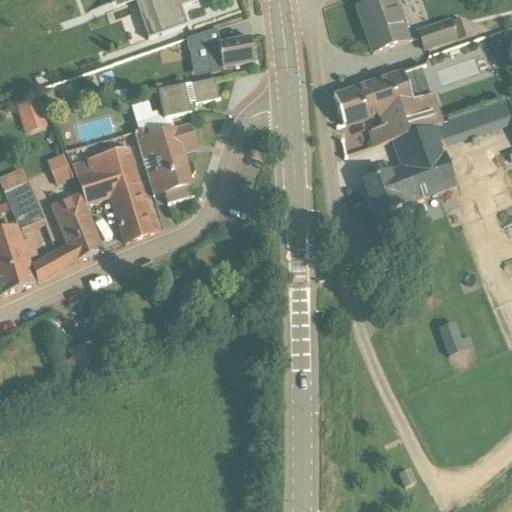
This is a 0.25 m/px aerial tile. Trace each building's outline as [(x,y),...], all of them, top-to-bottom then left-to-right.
[(198,5),(195,0),(110,0),(112,5),(115,4),(118,12),(138,5),(152,41),(190,27),(184,10),(198,5)] [(372,57),(408,45),(392,0),(385,0),(356,10),(372,57)] [(418,35),(419,40),(424,53),(456,42),(454,34),(455,34),(454,31),(453,31),(450,24),(418,35)] [(222,75),(222,72),(255,65),(250,40),(221,46),(217,31),(113,67),(117,79),(135,73),(136,76),(161,67),(158,60),(188,53),(194,80),(222,75)] [(377,151),(394,145),(434,130),(442,127),(433,100),(425,103),(414,73),(425,69),(425,68),(333,101),(343,129),(380,116),(385,128),(371,133),(377,151)] [(219,103),(214,82),(158,95),(164,124),(191,118),(188,107),(194,106),(195,108),(219,103)] [(53,92),(44,95),(47,105),(49,104),(52,115),(62,112),(58,101),(56,102),(53,92)] [(126,93),(113,95),(114,105),(127,103),(126,93)] [(16,109),(21,123),(41,116),(36,103),(16,109)] [(434,130),(443,153),(511,127),(511,113),(509,105),(443,129),(442,127),(434,130)] [(394,145),(403,170),(416,206),(457,191),(443,153),(434,130),(394,145)] [(153,159),(168,208),(194,200),(188,181),(192,180),(194,175),(192,167),(188,164),(183,165),(179,151),(193,146),(189,131),(174,136),(174,134),(148,141),(146,133),(134,136),(142,162),(153,159)] [(91,159),(124,151),(121,141),(88,149),(91,159)] [(111,200),(125,247),(126,247),(153,236),(153,235),(156,234),(151,217),(148,218),(129,154),(72,169),(86,209),(111,200)] [(51,176),(67,169),(63,158),(47,164),(51,176)] [(390,215),(416,206),(403,170),(362,185),(375,219),(387,215),(387,216),(390,215)] [(28,187),(4,197),(20,233),(43,223),(28,187)] [(53,211),(68,247),(55,254),(63,273),(75,266),(102,256),(80,200),(53,211)] [(38,259),(32,243),(21,247),(15,230),(0,234),(0,294),(1,299),(34,288),(28,269),(26,263),(38,259)] [(63,273),(55,254),(30,268),(37,287),(63,273)] [(447,360),(473,352),(469,339),(460,342),(455,326),(438,331),(447,360)] [(70,374),(91,366),(84,348),(71,353),(75,362),(67,365),(70,374)] [(409,474),(399,478),(405,491),(415,487),(409,474)]
